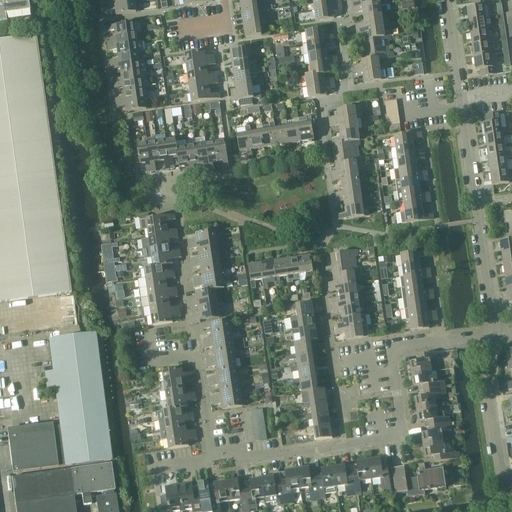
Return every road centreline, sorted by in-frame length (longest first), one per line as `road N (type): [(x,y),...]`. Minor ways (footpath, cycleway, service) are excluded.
road 1 (residential): [(211,462),(403,436),(391,349),(494,334)]
road 2 (residential): [(504,479),(488,394),(494,334)]
road 3 (residential): [(494,334),(476,203)]
